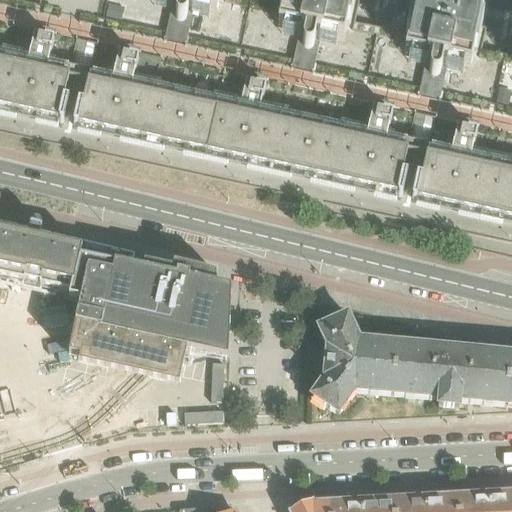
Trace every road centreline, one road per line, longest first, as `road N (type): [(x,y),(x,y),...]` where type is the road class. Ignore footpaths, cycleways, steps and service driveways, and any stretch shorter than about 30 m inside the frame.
road 1 (secondary): [(511,299),(0,173)]
road 2 (tertiary): [(257,468),(511,455)]
road 3 (tertiary): [(25,511),(127,479),(257,468)]
